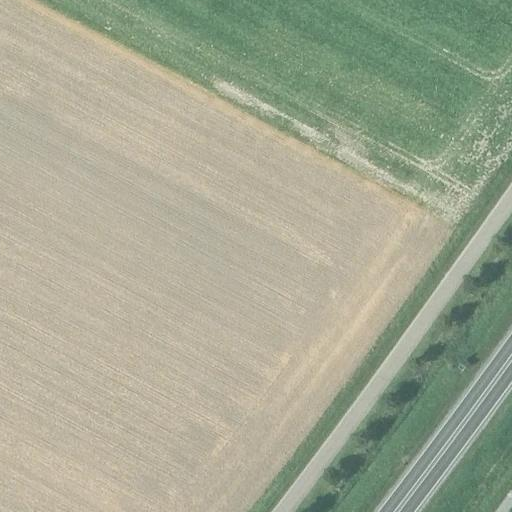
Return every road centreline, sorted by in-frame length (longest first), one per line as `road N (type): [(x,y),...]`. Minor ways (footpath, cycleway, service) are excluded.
road 1 (unclassified): [(270,511),(511,176)]
road 2 (trunk): [(397,511),(511,357)]
